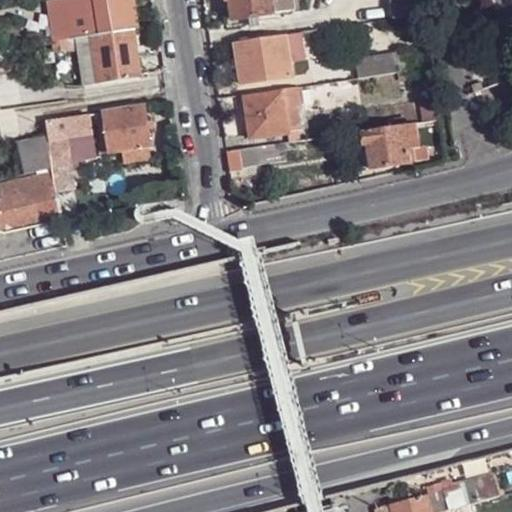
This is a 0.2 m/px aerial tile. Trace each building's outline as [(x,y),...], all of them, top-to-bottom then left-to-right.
[(83,37),(93,35),(87,0),(60,0),(51,9),(56,41),(83,37)] [(128,0),(87,0),(93,35),(133,30),(128,0)] [(128,0),(133,30),(139,28),(134,0),(128,0)] [(229,0),(233,20),(274,15),(295,11),(293,0),(229,0)] [(419,16),(416,0),(391,0),(395,19),(408,17),(419,16)] [(511,2),(511,0),(491,0),(495,9),(511,2)] [(274,15),(233,20),(234,27),(275,21),(274,15)] [(421,27),(419,16),(408,17),(410,29),(421,27)] [(139,74),(133,30),(93,35),(101,84),(140,78),(139,74)] [(303,59),(300,34),(285,37),(289,61),(303,59)] [(93,35),(83,37),(85,50),(90,86),(100,84),(93,35)] [(85,50),(83,37),(56,41),(57,54),(85,50)] [(285,37),(235,44),(242,85),(291,78),(289,61),(285,37)] [(352,61),(354,81),(399,74),(407,73),(417,71),(428,69),(425,50),(352,61)] [(428,69),(417,71),(419,84),(430,82),(428,69)] [(430,82),(419,84),(425,123),(437,121),(430,82)] [(484,89),(481,82),(475,84),(476,89),(474,90),(475,93),(484,89)] [(301,91),(244,99),(250,141),(304,132),(300,108),(303,108),(301,91)] [(121,151),(149,147),(143,107),(103,113),(106,130),(100,131),(102,145),(108,144),(110,153),(121,151)] [(52,166),(70,163),(67,138),(93,134),(90,115),(45,121),(48,137),(48,140),(52,166)] [(369,147),(372,170),(427,161),(425,148),(419,149),(415,125),(362,133),(364,148),(369,147)] [(18,143),(23,174),(52,168),(52,166),(48,140),(48,137),(18,143)] [(282,146),(264,149),(267,168),(286,164),(282,146)] [(149,147),(121,151),(123,164),(151,160),(149,147)] [(264,149),(227,155),(230,175),(267,168),(264,149)] [(52,168),(56,193),(74,189),(74,183),(70,163),(52,166),(52,168)] [(0,185),(0,230),(6,232),(58,220),(52,174),(9,184),(0,185)] [(448,511),(450,511),(479,503),(478,502),(499,496),(493,473),(451,485),(451,487),(444,489),(442,483),(425,488),(428,497),(431,511),(448,511)] [(431,511),(428,497),(376,510),(376,511),(431,511)]
